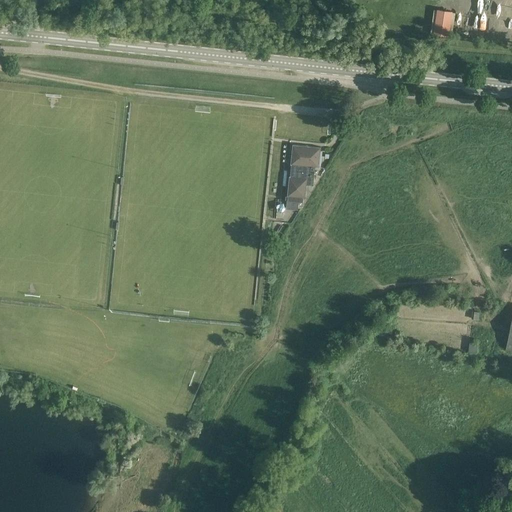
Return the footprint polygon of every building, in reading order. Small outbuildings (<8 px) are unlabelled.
[(450,34),(454,9),(437,6),(434,31),(450,34)] [(300,140),(321,141),(322,130),(301,129),(300,140)] [(275,156),(284,157),(284,144),(276,143),(275,156)] [(287,200),(286,208),(298,209),(298,201),(303,202),(303,197),(305,198),(307,184),(313,184),(315,167),(319,167),(321,147),(293,144),(291,164),(292,165),(290,177),(287,200)] [(276,218),(285,219),(286,202),(277,202),(276,218)] [(469,351),(478,352),(479,341),(470,340),(469,351)]
